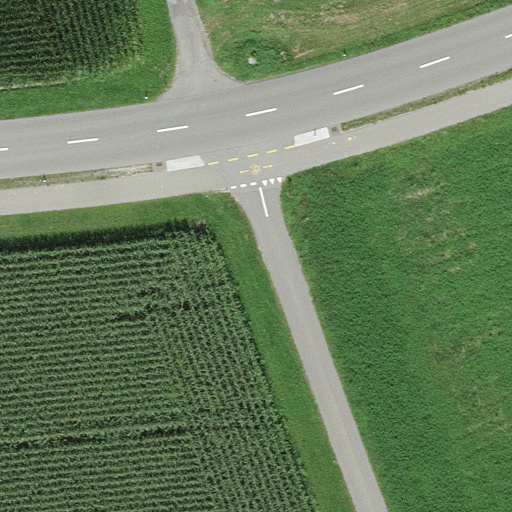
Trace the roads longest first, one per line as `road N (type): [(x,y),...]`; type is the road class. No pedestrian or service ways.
road 1 (unclassified): [(216,123),(253,170),(373,511)]
road 2 (tertiary): [(511,37),(351,91),(216,123)]
road 3 (tertiary): [(216,123),(0,151)]
road 4 (track): [(181,0),(216,123)]
